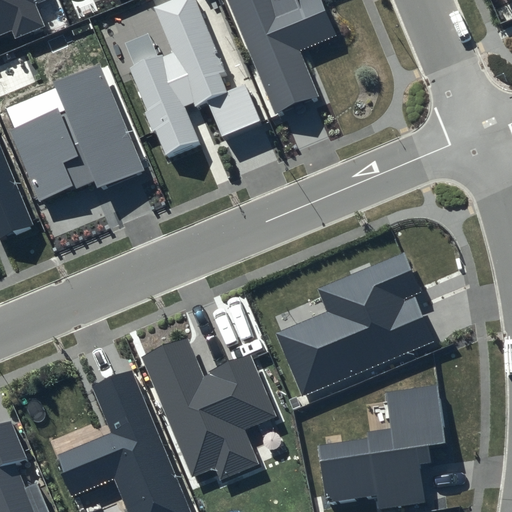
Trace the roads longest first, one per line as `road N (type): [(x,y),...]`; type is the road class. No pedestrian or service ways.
road 1 (residential): [(0,334),(478,134)]
road 2 (residential): [(423,0),(478,134)]
